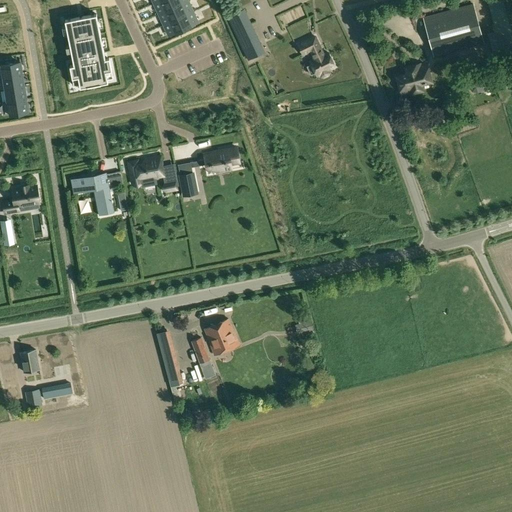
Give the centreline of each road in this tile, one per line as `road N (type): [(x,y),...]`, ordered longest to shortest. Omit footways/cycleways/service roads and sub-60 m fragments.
road 1 (residential): [(0,332),(432,247)]
road 2 (residential): [(120,0),(159,85),(156,99),(0,132)]
road 3 (residential): [(432,247),(336,0)]
